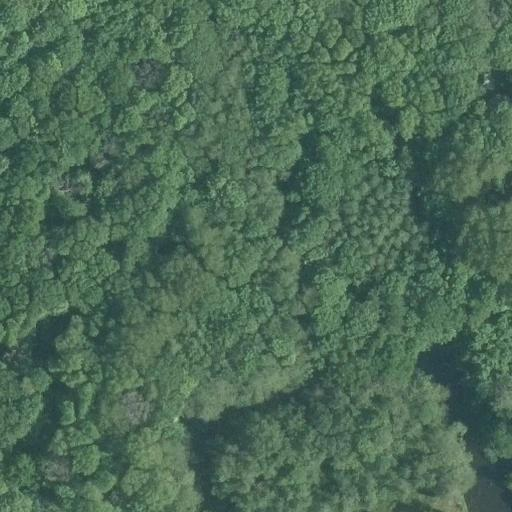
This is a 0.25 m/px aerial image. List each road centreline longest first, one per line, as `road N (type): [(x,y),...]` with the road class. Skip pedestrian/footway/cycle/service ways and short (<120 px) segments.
road 1 (track): [(189,0),(22,251),(1,310),(0,358)]
road 2 (track): [(378,33),(247,0)]
